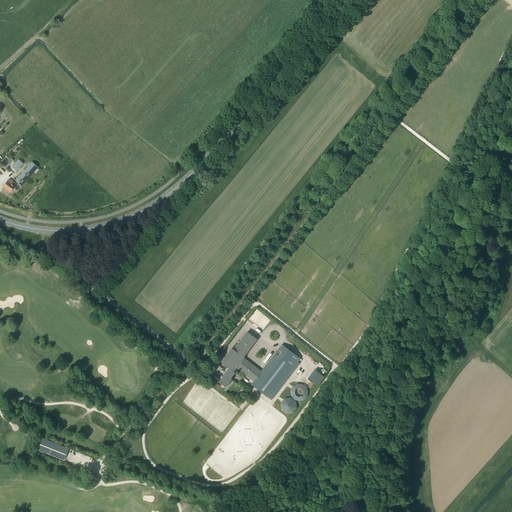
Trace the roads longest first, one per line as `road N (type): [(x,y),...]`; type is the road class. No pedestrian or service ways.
road 1 (tertiary): [(347,0),(172,193),(130,217),(82,230),(0,220)]
road 2 (track): [(181,358),(100,462),(99,482)]
